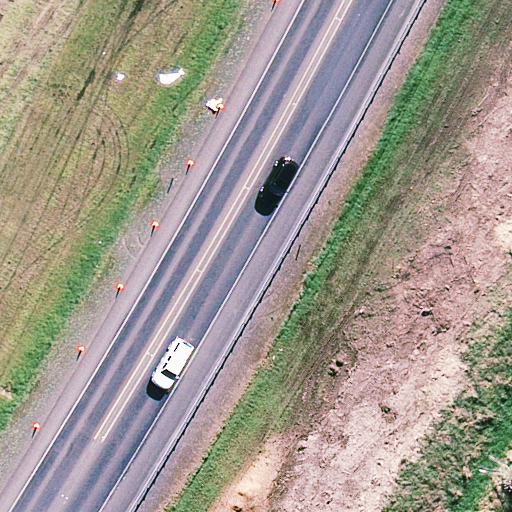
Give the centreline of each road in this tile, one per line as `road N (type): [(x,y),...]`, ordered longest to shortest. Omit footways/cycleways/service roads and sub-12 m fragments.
road 1 (trunk): [(422,0),(212,399),(138,511)]
road 2 (trunk): [(488,0),(225,511)]
road 3 (trunk): [(56,511),(304,85)]
road 4 (trunk): [(0,232),(154,0)]
